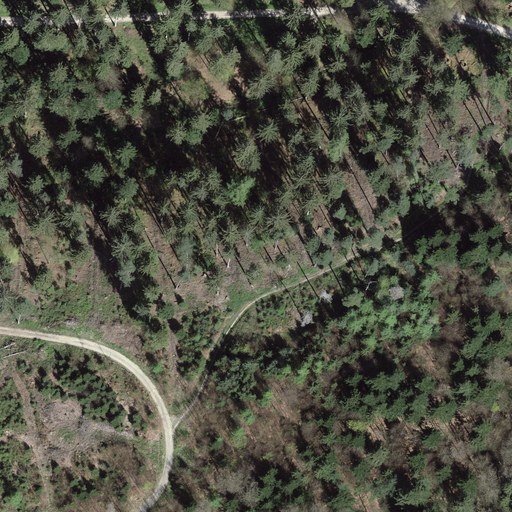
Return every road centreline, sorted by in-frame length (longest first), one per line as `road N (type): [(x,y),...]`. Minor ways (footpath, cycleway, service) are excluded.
road 1 (track): [(372,0),(225,15),(0,19)]
road 2 (track): [(0,330),(117,355),(159,398),(170,436)]
